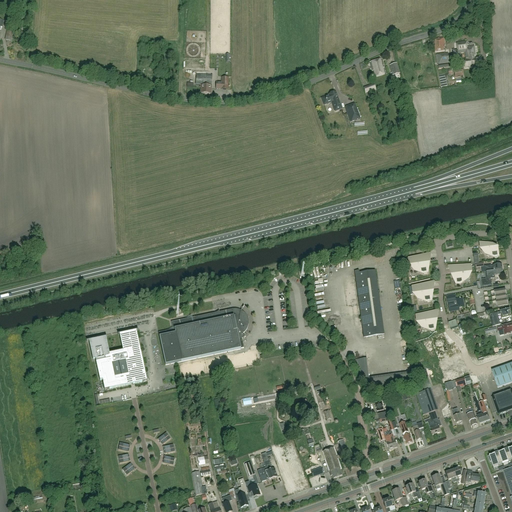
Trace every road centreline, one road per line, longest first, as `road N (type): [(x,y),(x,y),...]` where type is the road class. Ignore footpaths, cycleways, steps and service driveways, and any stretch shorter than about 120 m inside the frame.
road 1 (unclassified): [(472,0),(448,26),(243,100),(187,100),(0,59)]
road 2 (trunk): [(0,295),(414,190)]
road 3 (residential): [(371,474),(358,391),(340,358),(313,335),(260,338),(254,295),(217,302)]
road 4 (tertiary): [(298,511),(477,447)]
